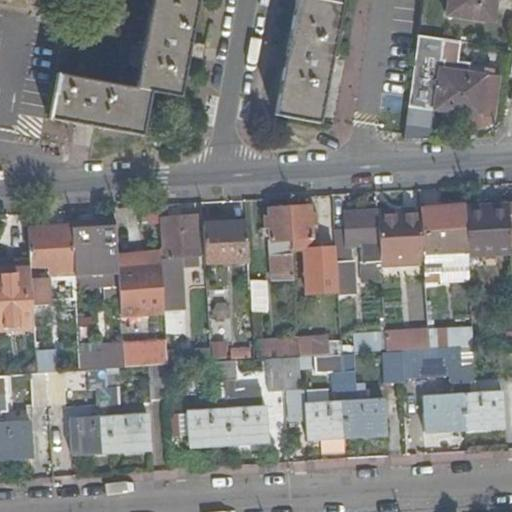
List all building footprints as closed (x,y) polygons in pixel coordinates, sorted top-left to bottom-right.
[(202,0),(156,0),(140,89),(158,91),(184,97),(202,0)] [(345,0),(300,0),(279,112),(322,119),(345,0)] [(496,19),(498,0),(452,0),(450,12),(496,19)] [(422,35),(413,102),(484,111),(486,101),(489,73),(443,68),(447,38),(422,35)] [(158,91),(63,72),(54,118),(149,137),(158,91)] [(489,73),(486,101),(502,103),(504,76),(489,73)] [(42,117),(37,138),(67,146),(72,125),(42,117)] [(511,242),(509,200),(465,202),(468,252),(511,248),(511,242)] [(465,202),(421,204),(424,257),(425,264),(469,262),(468,252),(465,202)] [(313,245),(311,203),(289,204),(291,236),(292,247),(304,247),(307,290),(338,289),(336,256),(336,248),(316,249),(313,245)] [(291,236),(289,204),(267,205),(268,228),(275,228),(277,272),(293,271),(292,247),(291,236)] [(424,257),(421,204),(402,205),(403,216),(378,216),(381,258),(424,257)] [(402,205),(378,207),(378,216),(403,216),(402,205)] [(378,216),(378,207),(347,209),(348,228),(349,239),(361,239),(363,278),(382,277),(381,258),(378,216)] [(166,243),(159,244),(160,255),(163,304),(163,307),(184,305),(179,253),(198,250),(195,213),(164,215),(166,243)] [(78,241),(73,242),(74,261),(74,270),(118,268),(117,258),(114,218),(77,220),(78,241)] [(246,218),(201,220),(204,258),(248,255),(246,218)] [(28,224),(30,252),(31,266),(32,299),(44,297),(42,263),(74,261),(73,242),(72,221),(28,223),(28,224)] [(348,228),(335,230),(336,248),(336,256),(350,255),(349,239),(348,228)] [(30,252),(0,253),(0,267),(31,266),(30,252)] [(160,255),(117,258),(118,268),(120,306),(163,304),(160,255)] [(350,255),(336,256),(338,289),(338,290),(356,289),(354,255),(350,255)] [(31,266),(0,267),(0,322),(33,321),(32,299),(31,266)] [(249,276),(251,307),(267,306),(265,275),(249,276)] [(470,342),(474,341),(472,321),(427,323),(428,344),(448,343),(470,342)] [(352,349),(385,347),(384,332),(384,326),(351,328),(352,349)] [(296,331),(296,335),(297,346),(325,344),(324,330),(296,331)] [(385,347),(399,346),(398,331),(384,332),(385,347)] [(149,360),(166,359),(165,346),(164,333),(121,335),(122,339),(122,352),(141,351),(141,361),(149,360)] [(260,338),(260,354),(270,353),(285,353),(297,352),(297,346),(296,335),(260,338)] [(80,364),(95,364),(107,363),(123,362),(122,352),(122,339),(79,342),(80,364)] [(233,355),(254,354),(253,344),(222,345),(222,342),(209,343),(210,357),(213,357),(224,356),(233,355)] [(470,342),(448,343),(451,394),(425,396),(426,427),(506,423),(503,391),(473,393),(470,342)] [(210,357),(209,343),(165,346),(166,359),(167,359),(210,357)] [(423,372),(421,345),(403,346),(404,373),(423,372)] [(404,373),(403,346),(399,346),(385,347),(385,380),(404,378),(404,373)] [(354,384),(352,349),(342,349),(330,350),(333,402),(305,403),(308,434),(386,429),(385,399),(365,399),(363,383),(354,384)] [(122,352),(123,362),(141,361),(141,351),(122,352)] [(303,384),(301,352),(297,352),(285,353),(286,385),(303,384)] [(285,353),(270,353),(272,386),(286,385),(285,353)] [(236,407),(233,355),(224,356),(225,376),(214,377),(216,394),(226,393),(227,407),(189,410),(190,442),(269,438),(268,405),(236,407)] [(225,376),(224,356),(213,357),(214,377),(225,376)] [(168,393),(166,359),(149,360),(151,394),(168,393)] [(107,363),(95,364),(97,384),(109,384),(108,372),(107,363)] [(59,398),(58,366),(44,367),(46,399),(59,398)] [(46,399),(44,367),(36,367),(26,368),(28,400),(46,399)] [(109,384),(97,384),(98,401),(107,401),(108,415),(99,416),(71,417),(72,450),(151,445),(149,413),(112,415),(112,400),(120,400),(118,371),(108,372),(109,384)] [(107,401),(98,401),(99,416),(108,415),(107,401)] [(0,408),(0,409),(0,402),(0,454),(32,453),(30,421),(1,422),(0,421),(0,408)] [(340,453),(340,441),(318,440),(317,452),(340,453)]
